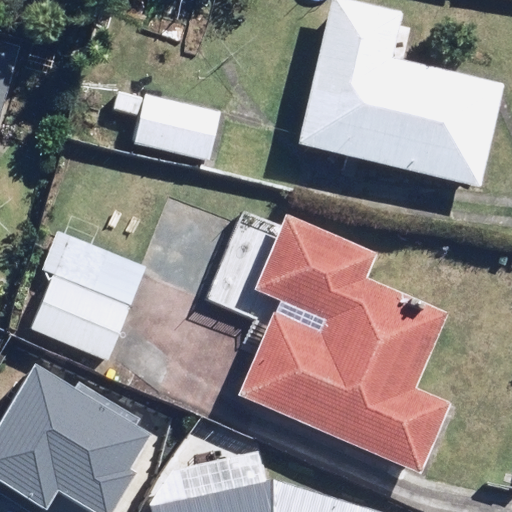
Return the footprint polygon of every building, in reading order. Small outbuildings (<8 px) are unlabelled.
[(404,11),(354,0),(333,0),(299,146),(480,188),(505,84),(393,58),(404,11)] [(0,127),(20,53),(0,48),(0,127)] [(110,113),(130,118),(125,142),(214,162),(225,113),(115,88),(110,113)] [(372,254),(282,219),(253,291),(282,303),(244,401),(425,473),(453,402),(416,388),(447,309),(363,275),(372,254)] [(146,266),(52,229),(15,323),(108,361),(146,266)] [(27,358),(0,399),(0,502),(15,511),(34,511),(51,487),(91,511),(98,511),(129,464),(125,462),(151,421),(71,371),(64,382),(27,358)] [(263,445),(140,469),(148,511),(371,511),(269,477),(263,445)]
